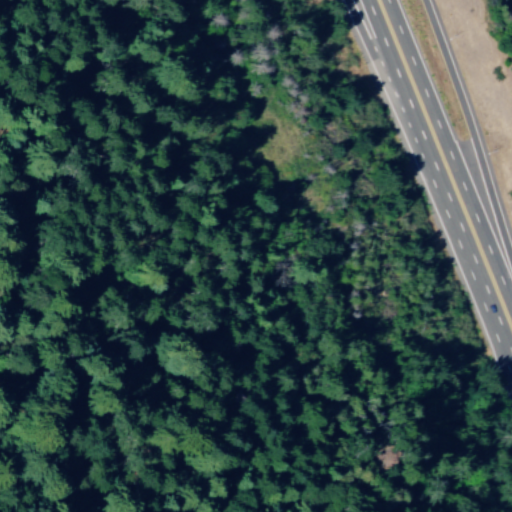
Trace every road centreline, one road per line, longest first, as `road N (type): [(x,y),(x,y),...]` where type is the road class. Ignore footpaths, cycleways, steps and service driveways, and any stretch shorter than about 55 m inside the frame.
road 1 (trunk): [(511,329),(475,150),(423,0)]
road 2 (trunk): [(511,331),(441,148)]
road 3 (trunk): [(348,0),(441,148)]
road 4 (trunk): [(441,148),(382,0)]
